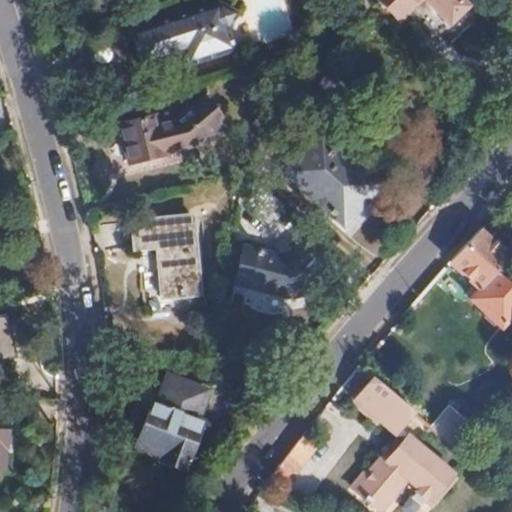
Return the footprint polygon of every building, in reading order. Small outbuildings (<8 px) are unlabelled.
[(248,0),(255,40),(289,35),(283,0),(248,0)] [(468,5),(463,0),(378,0),(397,18),(416,0),(426,0),(449,23),(468,5)] [(235,49),(228,29),(236,12),(218,3),(130,30),(141,65),(182,52),(186,64),(235,49)] [(196,141),(223,117),(203,94),(176,117),(168,119),(165,109),(116,122),(128,162),(165,151),(164,146),(183,141),(189,142),(196,141)] [(283,172),(344,225),(380,183),(315,127),(310,132),(302,125),(281,148),(294,160),(283,172)] [(267,220),(282,203),(258,181),(242,199),(267,220)] [(150,296),(197,292),(191,214),(131,219),(134,251),(146,250),(150,296)] [(510,256),(480,227),(465,244),(496,273),(510,256)] [(511,286),(510,285),(496,273),(465,244),(449,263),(479,290),(471,301),(500,327),(504,323),(511,330),(511,286)] [(244,245),(233,283),(287,297),(291,298),(295,298),(301,295),(305,293),(325,270),(297,246),(292,252),(289,254),(285,256),(279,254),(266,251),(244,245)] [(0,357),(14,354),(12,346),(37,340),(30,311),(0,316),(0,357)] [(195,420),(208,391),(166,373),(154,403),(152,402),(133,443),(161,454),(159,460),(180,469),(199,422),(195,420)] [(453,475),(400,428),(414,412),(372,376),(353,399),(399,439),(353,493),(375,511),(381,511),(403,486),(414,485),(432,500),(453,475)] [(462,438),(478,420),(472,415),(467,421),(449,405),(430,426),(431,427),(454,447),(462,438)] [(308,453),(319,440),(305,429),(300,436),(294,443),(308,453)] [(484,456),(462,438),(454,447),(476,466),(484,456)] [(295,469),(308,453),(294,443),(282,458),(295,469)]
